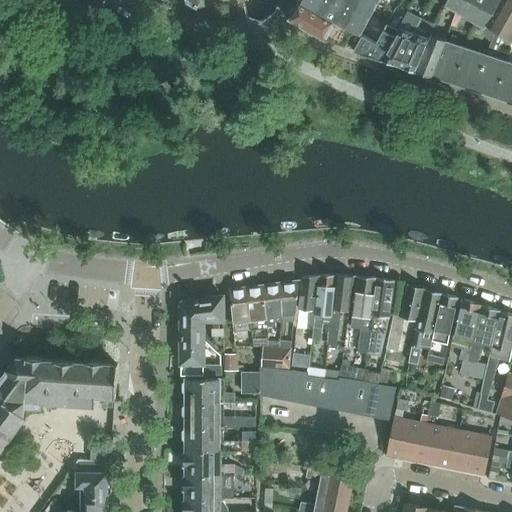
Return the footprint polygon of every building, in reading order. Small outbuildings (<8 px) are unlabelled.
[(341,23),(299,0),(297,0),(288,18),(296,23),(299,28),(305,32),(311,32),(325,40),(332,42),(341,23)] [(299,0),(341,23),(354,31),(353,31),(374,43),(382,29),(383,30),(387,23),(399,0),(299,0)] [(484,31),(486,28),(494,15),(501,0),(447,0),(444,7),(453,12),(461,17),(473,25),(484,31)] [(501,37),(510,42),(511,40),(511,38),(511,0),(501,0),(494,15),(486,28),(494,32),(501,37)] [(413,31),(421,17),(407,10),(396,29),(381,59),(397,64),(413,31)] [(453,12),(449,27),(457,29),(461,17),(453,12)] [(413,31),(397,64),(415,70),(431,34),(435,24),(421,17),(413,31)] [(374,43),(353,31),(346,46),(354,49),(354,50),(381,59),(396,29),(387,23),(383,30),(382,29),(374,43)] [(484,31),(483,34),(483,35),(491,41),(494,32),(486,28),(484,31)] [(482,92),(496,96),(508,61),(494,56),(501,37),(494,32),(491,41),(486,53),(475,89),(482,92)] [(431,34),(415,70),(432,76),(445,39),(442,39),(431,34)] [(454,83),(460,65),(466,46),(453,42),(449,41),(445,39),(432,76),(440,79),(454,83)] [(475,89),(486,53),(466,46),(460,65),(454,83),(475,89)] [(511,61),(508,61),(496,96),(508,100),(508,101),(511,102),(511,61)] [(307,310),(315,311),(319,274),(302,276),(297,323),(306,324),(307,310)] [(320,341),(323,315),(324,310),(332,310),(336,274),(319,274),(315,311),(312,340),(320,341)] [(332,310),(330,327),(338,328),(340,314),(342,314),(342,310),(349,310),(353,275),(336,274),(332,310)] [(375,277),(358,275),(351,327),(360,328),(358,351),(365,352),(375,277)] [(375,277),(365,352),(380,354),(382,342),(368,340),(370,330),(377,331),(379,316),(389,318),(393,280),(375,277)] [(299,280),(281,283),(280,322),(281,321),(281,325),(286,325),(286,322),(294,323),(299,280)] [(280,322),(281,283),(263,285),(264,312),(268,327),(275,326),(275,322),(280,322)] [(415,331),(425,288),(407,284),(400,316),(394,315),(386,351),(399,354),(404,329),(415,331)] [(263,285),(246,287),(247,313),(249,329),(251,346),(259,346),(258,337),(256,337),(255,330),(268,328),(268,327),(264,312),(263,285)] [(246,287),(229,289),(232,321),(232,331),(249,329),(247,313),(246,287)] [(442,293),(425,288),(415,331),(409,363),(417,364),(423,339),(432,341),(432,339),(442,293)] [(442,293),(432,339),(448,343),(450,334),(458,297),(442,293)] [(181,320),(203,320),(213,320),(214,344),(219,350),(224,350),(222,296),(184,300),(181,303),(181,320)] [(471,348),(473,340),(481,304),(462,298),(450,352),(454,353),(455,345),(462,347),(459,359),(463,360),(459,374),(484,379),(487,367),(467,361),(471,348)] [(473,340),(492,346),(500,310),(481,304),(473,340)] [(511,314),(500,310),(492,346),(487,367),(484,379),(481,394),(480,394),(478,407),(485,408),(486,407),(491,408),(491,404),(488,403),(489,395),(487,395),(490,379),(493,380),(499,358),(509,362),(511,349),(511,314)] [(203,320),(181,320),(182,374),(221,374),(221,365),(204,365),(203,320)] [(262,367),(288,369),(291,349),(264,347),(264,353),(262,367)] [(0,452),(27,416),(25,414),(25,406),(39,407),(39,411),(114,414),(118,363),(103,363),(103,361),(87,360),(87,362),(43,359),(43,358),(27,357),(27,359),(16,358),(0,379),(0,452)] [(234,357),(225,357),(225,371),(242,371),(242,365),(234,365),(234,357)] [(260,395),(273,398),(278,369),(260,367),(260,395)] [(273,398),(286,400),(291,370),(278,369),(273,398)] [(304,372),(291,370),(286,400),(298,403),(304,372)] [(242,372),(242,393),(259,392),(259,372),(242,372)] [(304,372),(298,403),(311,405),(317,377),(308,376),(308,372),(304,372)] [(511,374),(508,373),(495,413),(511,418),(511,374)] [(330,379),(317,377),(311,405),(324,408),(330,379)] [(324,408),(337,410),(343,378),(339,377),(339,380),(330,379),(324,408)] [(219,402),(219,403),(234,403),(234,393),(219,393),(219,378),(187,378),(187,380),(183,383),(183,390),(187,393),(186,402),(219,402)] [(343,378),(337,410),(350,413),(356,380),(343,378)] [(369,382),(356,380),(350,413),(363,415),(369,382)] [(376,417),(382,385),(370,383),(369,382),(363,415),(376,417)] [(376,417),(389,420),(396,387),(382,385),(376,417)] [(408,406),(409,401),(398,399),(396,409),(402,410),(408,406)] [(219,426),(219,427),(234,427),(253,427),(252,417),(219,417),(219,403),(219,402),(186,402),(186,404),(183,407),(183,414),(186,417),(186,426),(219,426)] [(431,402),(428,415),(438,417),(441,404),(431,402)] [(420,422),(426,423),(428,415),(421,414),(420,422)] [(386,455),(418,461),(425,423),(394,417),(386,455)] [(418,461),(453,468),(460,430),(425,423),(418,461)] [(219,426),(186,426),(186,428),(183,431),(183,437),(186,440),(186,450),(219,450),(234,450),(256,450),(256,432),(243,432),(243,441),(219,441),(219,427),(219,426)] [(460,430),(453,468),(485,474),(492,436),(460,430)] [(105,461),(107,449),(91,448),(90,461),(105,461)] [(186,465),(186,474),(219,474),(242,474),(242,465),(219,465),(219,450),(186,450),(186,453),(183,453),(183,465),(186,465)] [(508,459),(511,459),(511,451),(503,450),(502,457),(508,459)] [(85,472),(84,472),(77,472),(77,486),(85,486),(85,511),(99,511),(103,511),(107,506),(107,496),(111,493),(111,485),(107,482),(107,472),(105,472),(105,462),(90,461),(84,460),(85,472)] [(320,479),(317,493),(349,499),(353,477),(308,468),(306,477),(320,479)] [(186,490),(186,498),(219,498),(234,498),(234,489),(219,489),(219,474),(186,474),(186,477),(183,477),(183,490),(186,490)] [(265,488),(264,505),(272,505),(273,489),(265,488)] [(301,502),(299,511),(304,511),(346,511),(349,499),(317,493),(315,504),(301,502)] [(219,498),(186,498),(186,500),(183,500),(183,511),(230,511),(226,511),(221,505),(219,502),(219,498)]
